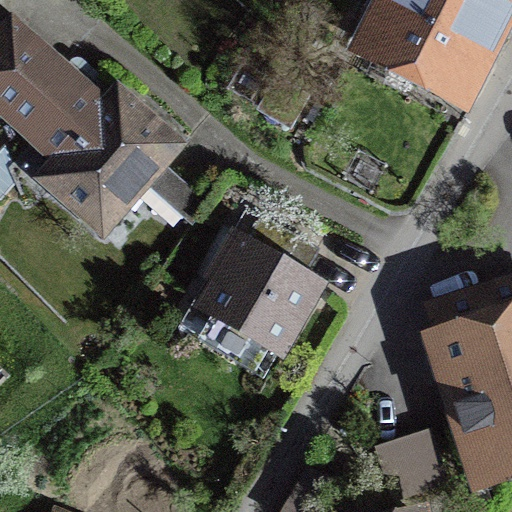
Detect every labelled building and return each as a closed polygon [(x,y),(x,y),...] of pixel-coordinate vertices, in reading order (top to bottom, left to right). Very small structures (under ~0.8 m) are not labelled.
[(475,53),(501,0),(399,0),(375,49),(456,90),(475,53)] [(178,145),(133,105),(119,120),(12,28),(0,41),(0,105),(72,169),(55,187),(102,228),(137,190),(178,145)] [(246,241),(232,235),(208,277),(219,283),(204,310),(279,353),(319,283),(298,271),(313,245),(261,215),(246,241)] [(489,476),(511,468),(511,280),(482,290),(434,305),(489,476)] [(393,499),(447,482),(431,431),(401,441),(376,449),(393,499)] [(325,511),(337,492),(307,473),(284,511),(325,511)]
